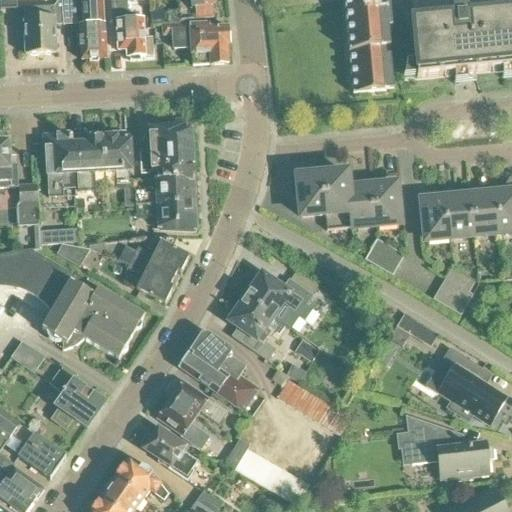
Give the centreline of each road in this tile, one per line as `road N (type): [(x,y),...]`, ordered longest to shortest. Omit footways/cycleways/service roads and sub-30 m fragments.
road 1 (residential): [(252,156),(197,300),(54,511)]
road 2 (residential): [(256,89),(0,101)]
road 3 (residential): [(252,156),(411,140)]
